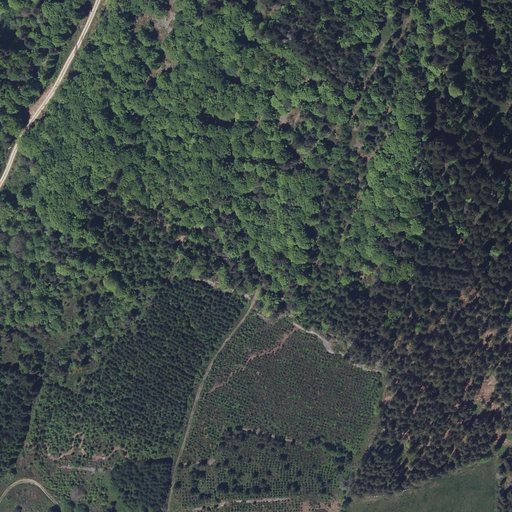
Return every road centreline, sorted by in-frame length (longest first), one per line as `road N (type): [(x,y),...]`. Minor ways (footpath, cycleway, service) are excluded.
road 1 (track): [(170,511),(203,383),(257,294),(261,236),(289,135),(329,44),(370,0)]
road 2 (track): [(97,0),(0,185)]
